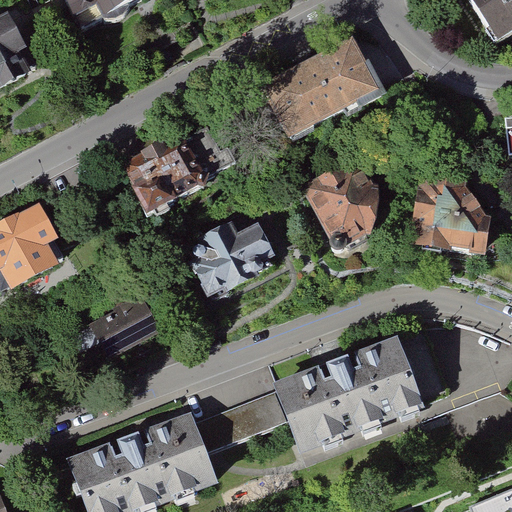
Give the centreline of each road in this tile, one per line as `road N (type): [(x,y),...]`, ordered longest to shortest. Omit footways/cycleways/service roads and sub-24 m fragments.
road 1 (residential): [(511,321),(419,298),(365,307),(0,445)]
road 2 (residential): [(356,0),(0,185)]
road 3 (residential): [(511,79),(449,65),(374,0)]
